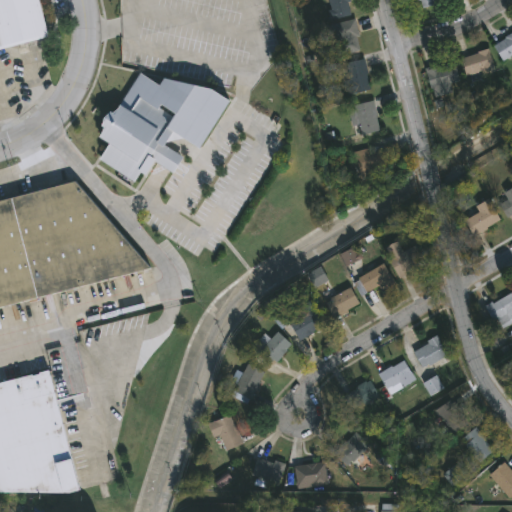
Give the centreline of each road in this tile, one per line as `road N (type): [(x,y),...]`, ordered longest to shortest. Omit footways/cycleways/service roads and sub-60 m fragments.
road 1 (residential): [(295,418),(300,393),(330,362),(511,255)]
road 2 (residential): [(511,416),(490,390),(471,344),(433,201)]
road 3 (residential): [(0,143),(40,124),(64,99),(81,64),(82,0)]
road 4 (residential): [(424,169),(395,42)]
